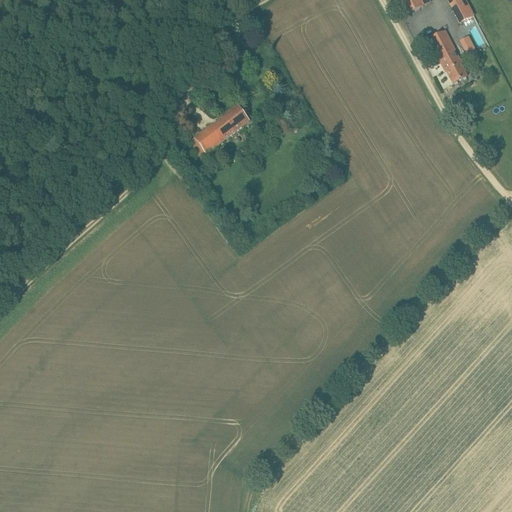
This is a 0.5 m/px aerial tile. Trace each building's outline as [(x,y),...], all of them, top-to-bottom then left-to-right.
[(399,0),(408,15),(424,7),(421,2),(424,0),(399,0)] [(448,0),(460,24),(474,17),(465,0),(448,0)] [(445,32),(429,40),(446,72),(447,72),(453,84),(467,77),(461,65),(462,65),(445,32)] [(468,38),(462,41),(470,57),(477,54),(468,38)] [(171,71),(177,79),(187,72),(181,64),(171,71)] [(249,123),(237,106),(189,144),(200,160),(249,123)]
